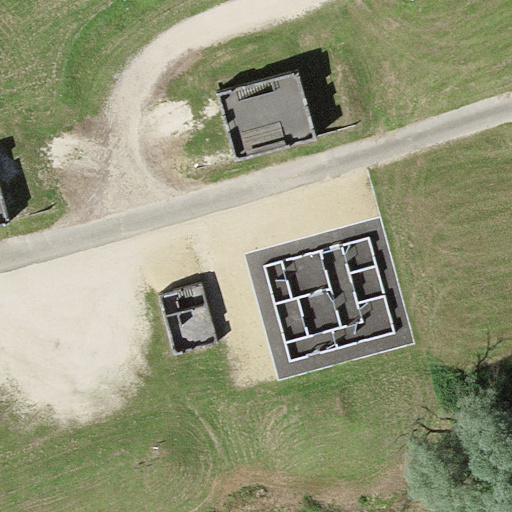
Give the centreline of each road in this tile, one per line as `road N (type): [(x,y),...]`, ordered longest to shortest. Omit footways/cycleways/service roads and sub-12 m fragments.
road 1 (track): [(0,258),(282,182),(511,101)]
road 2 (track): [(276,0),(169,46),(134,99),(134,222)]
